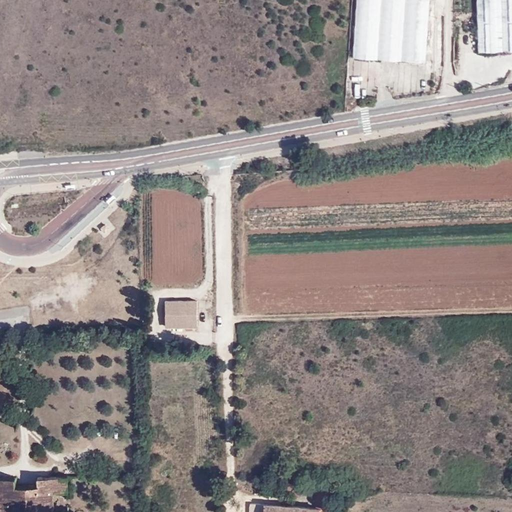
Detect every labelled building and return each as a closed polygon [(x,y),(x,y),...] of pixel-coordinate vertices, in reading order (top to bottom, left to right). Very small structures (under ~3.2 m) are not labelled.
[(430,0),(357,0),(354,56),(425,61),(430,0)] [(479,50),(511,48),(511,0),(476,0),(477,9),(479,50)] [(106,222),(101,226),(106,232),(111,227),(106,222)] [(200,295),(167,294),(166,323),(199,323),(200,295)] [(15,477),(0,477),(0,511),(20,511),(33,511),(51,511),(52,494),(68,494),(67,475),(38,476),(38,483),(15,483),(15,477)] [(320,506),(330,505),(329,482),(319,480),(320,506)] [(319,511),(320,509),(305,508),(254,503),(253,511),(319,511)]
